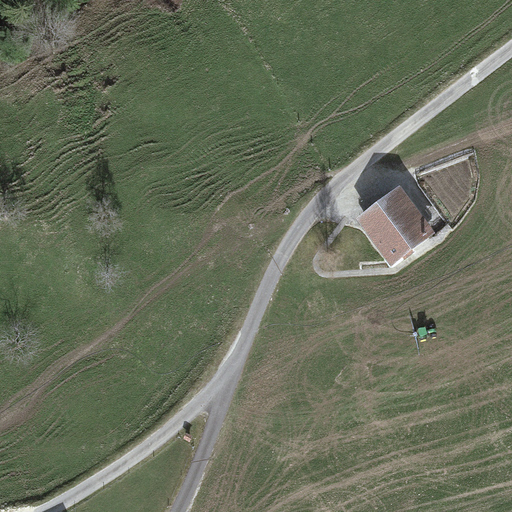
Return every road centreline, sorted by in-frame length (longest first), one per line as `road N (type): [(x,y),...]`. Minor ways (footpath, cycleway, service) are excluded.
road 1 (unclassified): [(232,370),(275,266),(319,201),(511,46)]
road 2 (track): [(45,511),(145,448),(232,370)]
road 3 (unclassified): [(232,370),(178,511)]
